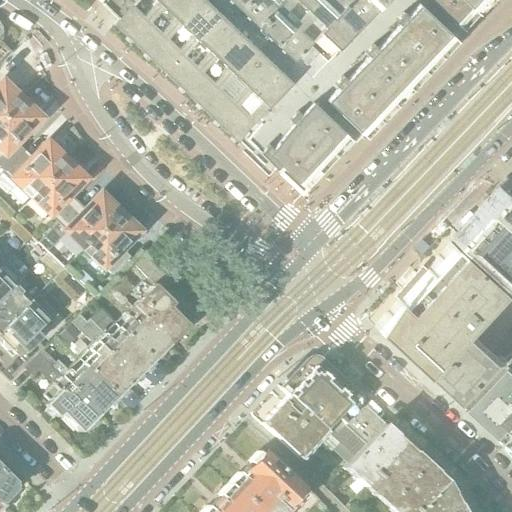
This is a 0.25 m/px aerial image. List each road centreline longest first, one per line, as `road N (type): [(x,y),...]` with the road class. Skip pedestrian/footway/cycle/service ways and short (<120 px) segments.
road 1 (residential): [(76,44),(89,104),(134,162),(187,209),(268,257),(299,297)]
road 2 (residential): [(314,256),(119,62),(76,44)]
road 3 (secondary): [(511,37),(345,207),(314,256)]
road 4 (secondary): [(299,297),(99,511)]
road 5 (residential): [(511,494),(299,297)]
road 6 (secondary): [(348,290),(511,128)]
road 7 (residential): [(0,417),(94,511)]
